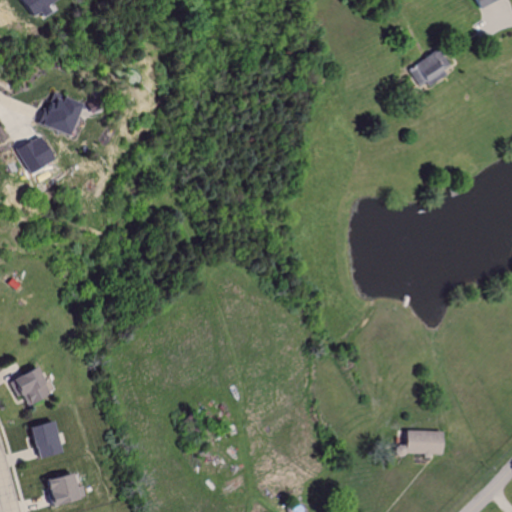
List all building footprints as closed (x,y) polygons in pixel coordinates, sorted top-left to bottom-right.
[(15,0),(29,19),(53,0),(15,0)] [(466,0),(470,8),(491,0),(466,0)] [(411,81),(434,72),(427,55),(404,64),(411,81)] [(35,125),(59,135),(73,103),(49,94),(35,125)] [(39,134),(13,145),(24,171),(50,159),(39,134)] [(22,427),(31,459),(56,452),(47,421),(22,427)] [(420,454),(420,456),(440,457),(441,432),(399,431),(399,445),(391,445),(390,454),(420,454)] [(43,507),(81,498),(78,486),(69,488),(65,473),(37,480),(43,507)]
